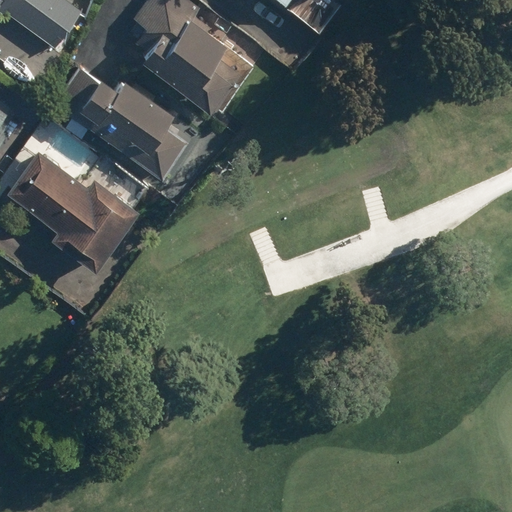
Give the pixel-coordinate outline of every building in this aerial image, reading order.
[(83,7),(73,0),(0,0),(0,5),(4,0),(57,41),(83,7)] [(204,2),(201,0),(145,0),(136,15),(147,22),(136,37),(148,45),(145,50),(227,106),(258,61),(228,41),(231,36),(197,12),(204,2)] [(119,85),(100,72),(74,107),(164,171),(187,138),(167,123),(178,108),(127,73),(119,85)] [(0,148),(4,143),(0,140),(0,138),(7,127),(2,124),(17,102),(0,90),(0,148)] [(144,204),(139,200),(150,183),(106,154),(95,171),(89,180),(34,144),(4,190),(60,227),(47,246),(65,258),(81,252),(103,267),(144,204)]
